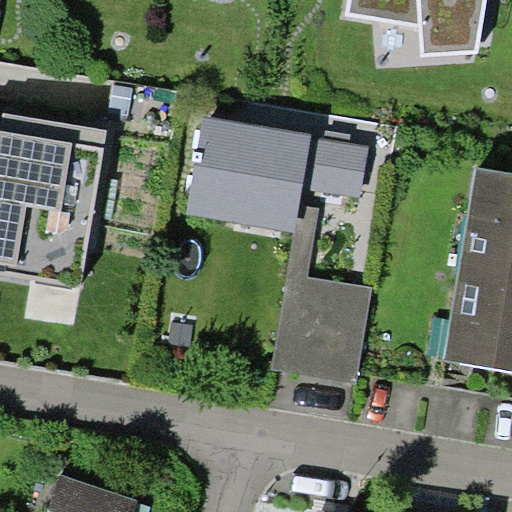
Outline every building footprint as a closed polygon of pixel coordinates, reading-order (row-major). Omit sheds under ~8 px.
[(483,0),(352,0),(352,3),(427,14),(430,47),(476,44),(483,0)] [(307,220),(314,183),(366,192),(375,140),(217,114),(202,202),(307,220)] [(511,169),(483,165),(453,356),(511,364),(511,169)] [(297,222),(273,369),(359,383),(375,287),(310,276),(318,226),(297,222)] [(61,481),(49,511),(121,511),(125,503),(61,481)]
